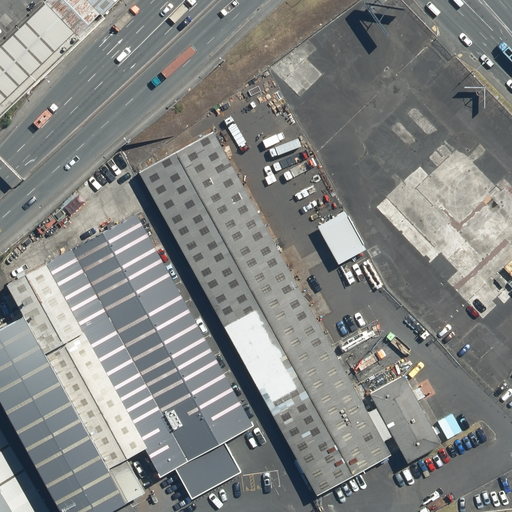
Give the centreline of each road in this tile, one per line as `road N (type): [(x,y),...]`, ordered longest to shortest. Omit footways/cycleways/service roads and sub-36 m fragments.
road 1 (primary): [(235,0),(0,218)]
road 2 (primary): [(0,170),(173,0)]
